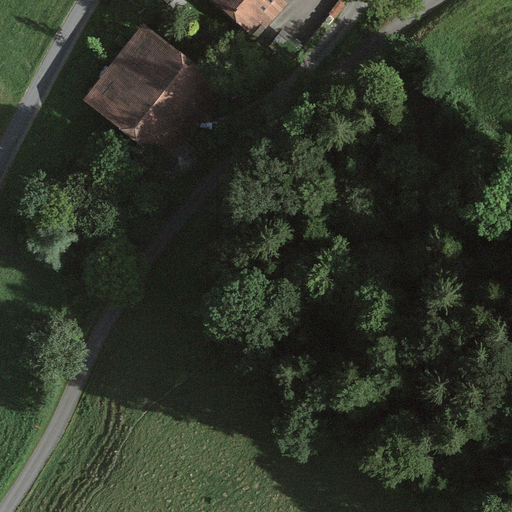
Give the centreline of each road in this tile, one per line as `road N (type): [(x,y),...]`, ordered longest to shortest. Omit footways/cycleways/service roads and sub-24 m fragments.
road 1 (tertiary): [(0,167),(90,0)]
road 2 (track): [(281,111),(359,0)]
